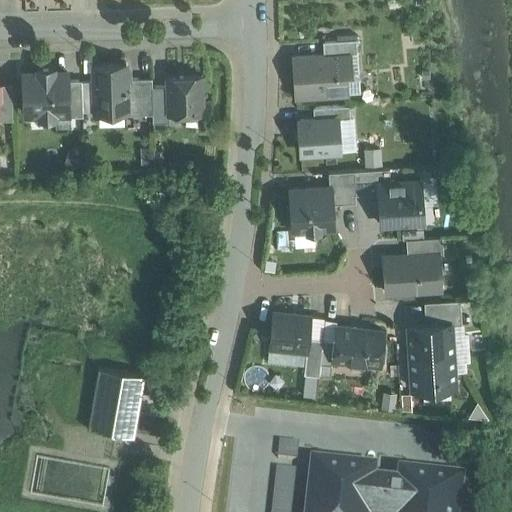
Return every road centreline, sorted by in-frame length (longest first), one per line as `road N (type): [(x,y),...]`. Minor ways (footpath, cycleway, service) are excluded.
road 1 (residential): [(256,26),(249,207),(235,286)]
road 2 (residential): [(0,33),(256,26)]
road 3 (residential): [(235,286),(190,511)]
road 4 (residential): [(235,286),(361,282)]
